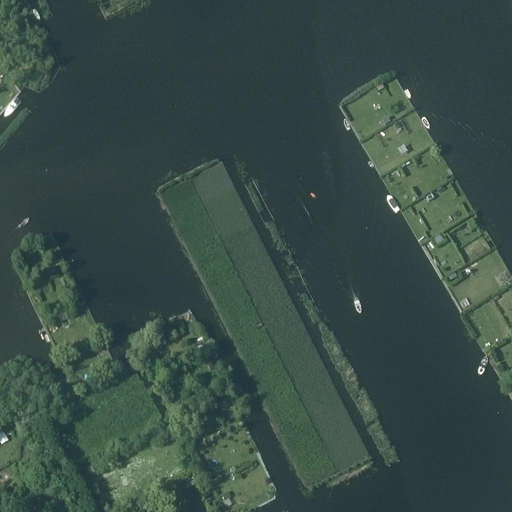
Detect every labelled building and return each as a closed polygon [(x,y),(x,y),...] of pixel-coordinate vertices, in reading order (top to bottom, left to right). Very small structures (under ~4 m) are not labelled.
[(387,117),(382,120),(385,125),(391,122),(387,117)] [(477,228),(472,220),(467,223),(472,231),(477,228)] [(436,246),(444,241),(442,236),(440,238),(439,236),(433,240),(436,246)] [(48,277),(56,273),(53,266),(45,270),(48,277)] [(457,278),(455,273),(448,278),(450,282),(457,278)] [(85,308),(82,302),(77,305),(80,310),(85,308)] [(67,320),(64,313),(58,316),(60,323),(67,320)] [(207,344),(194,349),(197,354),(209,349),(207,344)] [(0,442),(1,445),(8,441),(3,432),(0,433),(0,442)] [(194,481),(185,485),(187,489),(196,485),(194,481)] [(179,493),(182,487),(175,484),(172,490),(179,493)] [(225,501),(231,498),(227,492),(222,496),(225,501)]
